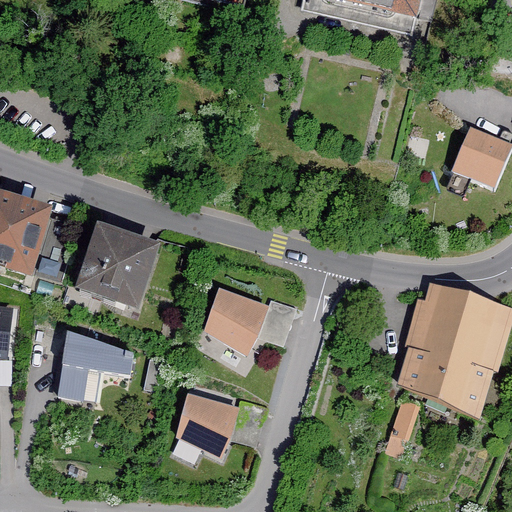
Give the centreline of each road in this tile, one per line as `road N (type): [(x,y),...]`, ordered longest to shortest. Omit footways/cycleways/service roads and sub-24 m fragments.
road 1 (residential): [(330,260),(0,158)]
road 2 (residential): [(330,260),(256,511)]
road 3 (residential): [(511,267),(450,280),(330,260)]
